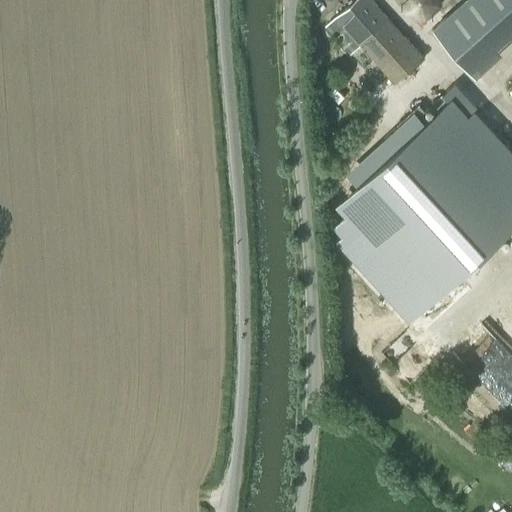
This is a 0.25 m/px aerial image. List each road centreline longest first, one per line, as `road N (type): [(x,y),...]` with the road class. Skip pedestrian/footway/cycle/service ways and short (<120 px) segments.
road 1 (unclassified): [(227,511),(243,335),(222,0)]
road 2 (unclassified): [(296,511),(308,308),(286,0)]
